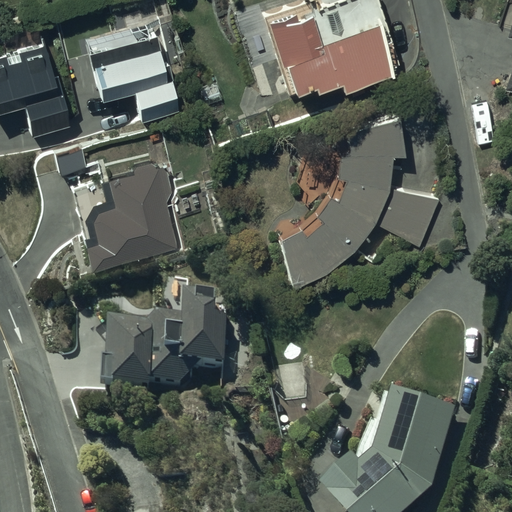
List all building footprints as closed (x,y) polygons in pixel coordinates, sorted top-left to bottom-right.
[(311,0),(314,9),(293,17),(291,10),(264,20),(279,65),(281,64),(290,91),(309,84),(310,87),(336,79),(339,88),(387,73),(371,0),(311,0)] [(96,98),(130,90),(137,121),(178,111),(166,61),(160,62),(153,29),(145,31),(143,23),(82,37),(85,48),(83,49),(87,68),(89,67),(96,98)] [(66,125),(55,74),(50,75),(39,26),(11,32),(15,52),(0,55),(0,108),(22,103),(29,133),(66,125)] [(371,221),(373,222),(416,246),(436,199),(387,185),(388,154),(401,152),(396,115),(343,129),(345,153),(338,153),(335,176),(343,178),(334,198),(329,194),(313,212),(318,219),(303,232),(297,227),(276,236),(289,287),(292,286),(294,285),(296,284),(298,283),(300,283),(303,282),(305,281),(307,280),(309,279),(311,278),(313,277),(316,275),(318,274),(320,273),(322,272),(324,270),(326,269),(328,268),(330,266),(332,265),(334,264),(335,262),(337,261),(339,259),(341,257),(343,256),(344,254),(346,253),(348,251),(349,249),(351,247),(353,246),(354,244),(356,242),(357,240),(359,238),(360,236),(362,235),(363,233),(364,231),(366,229),(367,227),(368,225),(369,223),(371,221)] [(176,247),(164,202),(170,190),(165,164),(153,167),(153,166),(152,166),(151,165),(150,164),(149,164),(148,163),(147,163),(146,163),(145,163),(144,163),(143,163),(142,163),(141,163),(140,163),(139,163),(139,164),(138,164),(137,164),(137,165),(136,165),(135,165),(135,166),(134,166),(134,167),(133,168),(132,169),(132,170),(131,170),(131,171),(131,172),(69,188),(78,222),(81,221),(85,236),(80,237),(89,270),(176,247)] [(157,318),(147,329),(106,327),(106,370),(101,369),(100,396),(151,394),(152,387),(182,387),(190,375),(225,373),(225,323),(216,322),(215,301),(182,300),(181,319),(157,318)] [(364,469),(355,458),(326,492),(343,511),(413,511),(434,493),(457,411),(395,394),(376,458),(364,469)] [(339,452),(323,442),(312,466),(326,474),(339,452)]
